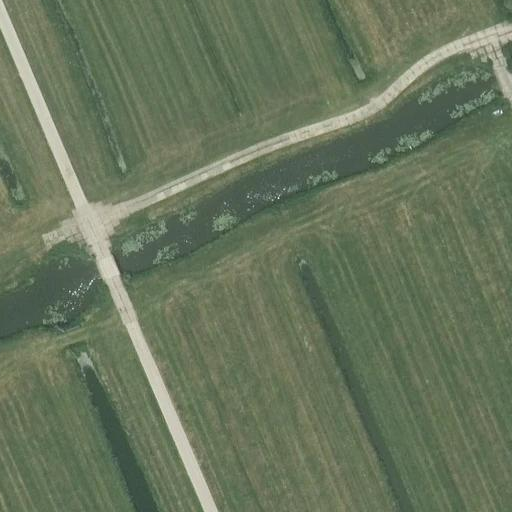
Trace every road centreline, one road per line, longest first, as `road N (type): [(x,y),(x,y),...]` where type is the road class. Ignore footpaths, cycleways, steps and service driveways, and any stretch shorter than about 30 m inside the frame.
road 1 (track): [(0,275),(119,211),(357,117),(426,61),(511,31)]
road 2 (track): [(211,511),(0,2)]
